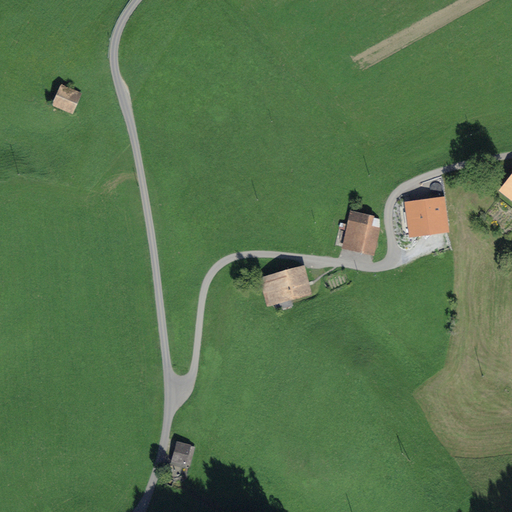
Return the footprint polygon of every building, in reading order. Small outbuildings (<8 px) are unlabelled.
[(63,90),(57,103),(71,109),(77,96),(63,90)] [(443,227),(440,202),(410,206),(414,231),(443,227)] [(353,214),(345,245),(372,251),(377,229),(379,229),(379,220),(373,219),(373,218),(353,214)] [(273,290),(274,295),(266,297),(269,305),(305,293),(300,272),(264,281),(268,292),(273,290)] [(178,443),(173,460),(189,465),(194,447),(178,443)]
